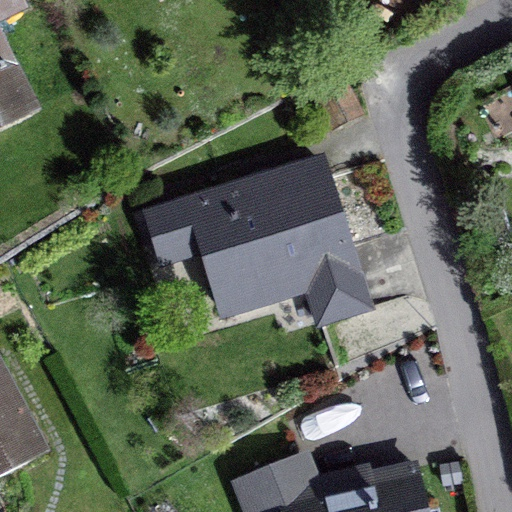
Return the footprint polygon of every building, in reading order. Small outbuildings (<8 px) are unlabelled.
[(20,0),(0,0),(0,123),(30,108),(0,47),(0,16),(23,5),(20,0)] [(344,84),(319,96),(334,125),(358,112),(344,84)] [(323,164),(149,218),(162,258),(202,246),(222,311),(308,284),(320,322),(368,307),(323,164)] [(0,475),(45,452),(0,367),(0,475)] [(317,490),(303,456),(239,482),(250,511),(254,511),(281,501),(283,511),(425,511),(416,469),(317,490)]
